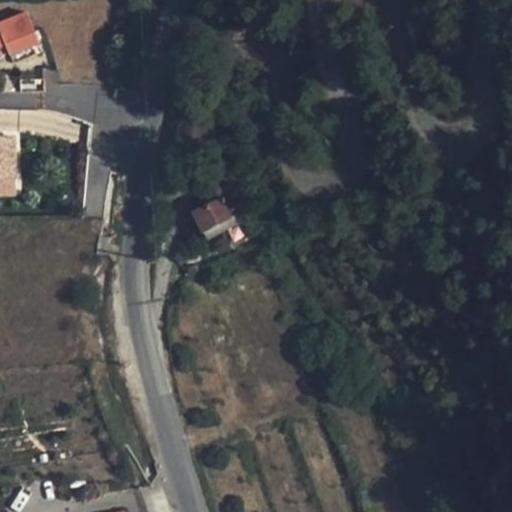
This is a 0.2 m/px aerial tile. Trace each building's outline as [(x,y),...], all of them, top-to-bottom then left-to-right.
[(49,0),(50,17),(111,15),(110,0),(49,0)] [(27,14),(1,25),(0,24),(0,30),(7,47),(11,55),(40,43),(27,14)] [(0,177),(15,177),(13,139),(0,139),(0,177)] [(224,180),(221,165),(213,167),(216,182),(224,180)] [(203,230),(234,214),(243,210),(229,182),(217,188),(222,198),(194,212),(203,230)] [(234,214),(203,230),(206,238),(238,222),(234,214)] [(313,380),(264,270),(172,310),(220,420),(313,380)]
